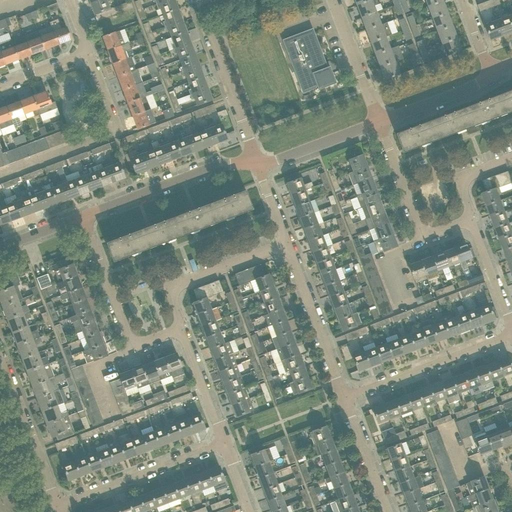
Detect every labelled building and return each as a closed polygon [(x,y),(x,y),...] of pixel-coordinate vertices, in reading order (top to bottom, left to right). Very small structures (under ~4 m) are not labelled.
[(108,0),(99,0),(90,4),(94,15),(104,11),(110,9),(108,2),(110,2),(108,0)] [(162,15),(178,9),(174,0),(166,0),(155,4),(157,10),(160,9),(162,15)] [(374,6),(378,4),(376,0),(369,0),(356,5),(361,18),(376,12),(374,6)] [(137,11),(142,9),(139,1),(134,3),(137,11)] [(404,13),(409,11),(405,1),(400,3),(404,13)] [(433,19),(447,14),(442,1),(428,6),(433,19)] [(479,12),(491,7),(488,1),(477,5),(479,12)] [(119,13),(133,8),(130,2),(117,7),(119,13)] [(46,15),(60,10),(57,3),(43,8),(46,15)] [(397,16),(404,13),(400,3),(393,5),(394,6),(390,8),(393,15),(397,13),(397,16)] [(141,21),(146,19),(142,9),(137,11),(141,21)] [(164,27),(182,20),(178,9),(162,15),(165,21),(162,22),(164,27)] [(366,30),(381,24),(376,12),(361,18),(366,30)] [(438,31),(452,26),(447,14),(433,19),(438,31)] [(410,28),(416,25),(412,15),(406,18),(410,28)] [(500,17),(495,19),(501,36),(511,32),(511,29),(507,17),(501,19),(500,17)] [(11,25),(9,18),(8,18),(3,20),(6,27),(11,25)] [(402,31),(407,29),(403,19),(398,21),(402,31)] [(484,25),(490,40),(501,36),(495,19),(491,20),(490,21),(491,23),(484,25)] [(171,37),(186,31),(182,20),(164,27),(166,33),(169,31),(171,37)] [(381,24),(366,30),(371,43),(386,37),(391,35),(387,22),(381,24)] [(66,28),(61,30),(58,23),(51,26),(57,45),(71,40),(66,28)] [(146,34),(151,32),(147,23),(142,25),(146,34)] [(414,38),(420,36),(416,25),(410,28),(414,38)] [(44,49),(57,45),(51,26),(37,31),(44,49)] [(442,44),(456,39),(452,26),(438,31),(442,44)] [(406,41),(412,39),(407,29),(402,31),(406,41)] [(32,33),(24,36),(31,55),(44,49),(37,31),(32,33)] [(128,43),(124,45),(119,31),(103,37),(108,51),(128,43)] [(172,50),(190,43),(186,31),(171,37),(173,44),(170,45),(172,50)] [(149,43),(154,41),(151,32),(146,34),(149,43)] [(313,38),(312,38),(310,32),(284,41),(291,59),(292,59),(292,58),(293,58),(295,63),(294,63),(293,63),(287,65),(291,77),(292,77),(292,76),(293,76),(295,81),(294,81),(293,81),(297,93),(315,87),(315,89),(316,88),(315,86),(318,85),(319,88),(334,82),(330,73),(328,74),(326,71),(328,70),(328,69),(326,70),(320,53),(319,53),(318,54),(316,49),(317,48),(317,49),(318,49),(314,37),(313,37),(313,38)] [(18,59),(31,55),(24,36),(16,39),(18,46),(14,48),(18,59)] [(139,46),(146,43),(144,37),(136,40),(139,46)] [(391,49),(386,37),(371,43),(375,55),(391,49)] [(461,51),(456,39),(442,44),(443,45),(446,54),(447,57),(461,51)] [(18,59),(14,48),(11,40),(0,44),(0,51),(5,64),(18,59)] [(419,53),(425,50),(421,40),(415,43),(419,53)] [(125,51),(130,49),(128,43),(108,51),(110,56),(108,57),(111,65),(131,57),(127,58),(125,51)] [(180,60),(195,54),(190,43),(172,50),(174,55),(177,54),(180,60)] [(411,56),(417,53),(413,44),(407,46),(411,56)] [(154,56),(159,54),(156,46),(151,48),(154,56)] [(402,59),(399,50),(398,46),(391,49),(375,55),(380,67),(402,59)] [(424,63),(429,61),(425,50),(419,53),(424,63)] [(415,66),(421,64),(417,53),(411,56),(415,66)] [(158,66),(163,64),(159,54),(154,56),(158,66)] [(181,72),(199,65),(195,54),(180,60),(182,67),(179,68),(181,72)] [(146,66),(154,63),(151,56),(143,59),(146,66)] [(133,66),(134,66),(131,57),(111,65),(113,64),(118,77),(135,70),(133,66)] [(394,62),(402,59),(380,67),(385,80),(399,75),(394,62)] [(149,72),(156,69),(154,63),(146,66),(149,72)] [(188,83),(203,77),(199,65),(181,72),(183,78),(186,77),(188,83)] [(135,70),(118,77),(123,90),(134,85),(142,82),(137,69),(135,70)] [(163,79),(168,77),(164,69),(160,70),(163,79)] [(166,89),(171,87),(168,77),(163,79),(166,89)] [(189,95),(208,89),(203,77),(188,83),(191,89),(187,91),(189,95)] [(134,85),(123,90),(128,103),(145,96),(152,94),(151,91),(146,93),(142,82),(134,85)] [(197,106),(212,100),(208,89),(189,95),(191,100),(194,99),(197,106)] [(511,90),(500,95),(508,114),(511,112),(511,90)] [(171,102),(177,100),(173,91),(168,93),(171,102)] [(54,102),(50,103),(46,92),(33,97),(39,115),(57,108),(54,102)] [(490,120),(508,114),(500,95),(466,108),(473,127),(487,122),(490,121),(490,120)] [(133,116),(150,110),(145,96),(128,103),(133,116)] [(34,117),(39,115),(33,97),(20,102),(24,115),(32,111),(34,117)] [(177,100),(171,102),(176,114),(181,112),(178,105),(177,100)] [(24,115),(20,102),(6,107),(14,126),(14,128),(21,125),(18,117),(24,115)] [(214,104),(202,109),(205,115),(216,111),(214,104)] [(14,126),(6,107),(0,109),(0,129),(0,130),(1,131),(14,126)] [(459,132),(473,127),(466,108),(431,121),(438,140),(456,133),(456,134),(459,133),(459,132)] [(166,120),(174,117),(171,109),(164,112),(166,120)] [(202,109),(193,112),(196,119),(205,115),(202,109)] [(138,130),(155,123),(150,110),(133,116),(138,130)] [(188,114),(180,117),(182,122),(190,119),(188,114)] [(180,117),(170,120),(172,126),(182,122),(180,117)] [(55,131),(64,128),(61,121),(52,124),(55,131)] [(424,145),(438,140),(431,121),(396,134),(403,153),(421,146),(421,147),(424,146),(424,145)] [(159,131),(168,127),(166,122),(157,126),(159,131)] [(221,125),(214,127),(213,124),(209,126),(215,144),(227,140),(221,125)] [(157,126),(147,129),(149,134),(159,131),(157,126)] [(204,148),(215,144),(209,126),(204,128),(205,131),(198,133),(204,148)] [(41,137),(47,134),(44,127),(38,129),(41,137)] [(69,141),(69,139),(65,130),(58,133),(62,144),(69,141)] [(139,132),(134,134),(136,139),(145,136),(143,131),(139,132)] [(56,146),(62,144),(58,133),(52,135),(56,146)] [(191,133),(186,135),(193,153),(204,148),(198,133),(192,136),(191,133)] [(129,136),(125,137),(127,142),(127,143),(133,140),(136,139),(134,134),(129,136)] [(18,137),(20,144),(26,142),(23,135),(18,137)] [(49,149),(56,146),(52,135),(45,138),(49,149)] [(181,157),(193,153),(186,135),(181,137),(182,139),(176,142),(181,157)] [(18,137),(12,139),(15,146),(16,146),(20,144),(18,137)] [(42,152),(49,149),(45,138),(38,140),(42,152)] [(35,154),(42,152),(38,140),(31,143),(35,154)] [(176,142),(169,144),(168,142),(163,144),(170,161),(181,157),(176,142)] [(28,157),(35,154),(31,143),(24,145),(28,157)] [(111,149),(109,144),(109,143),(100,147),(102,152),(111,149)] [(159,148),(153,150),(159,165),(170,161),(163,144),(159,145),(159,148)] [(22,159),(28,157),(24,145),(18,148),(22,159)] [(93,156),(102,152),(100,147),(91,150),(93,156)] [(16,162),(22,159),(18,148),(11,150),(16,162)] [(9,164),(16,162),(11,150),(5,153),(9,164)] [(141,152),(140,152),(147,170),(159,165),(153,150),(146,153),(145,150),(141,152)] [(88,157),(86,152),(77,155),(79,161),(88,157)] [(147,170),(140,152),(136,154),(137,156),(130,159),(136,174),(147,170)] [(0,160),(2,167),(9,164),(5,153),(2,154),(0,154),(0,160)] [(70,164),(79,161),(77,155),(68,159),(70,164)] [(348,174),(366,167),(362,155),(349,160),(353,172),(348,174)] [(66,166),(64,161),(55,164),(57,169),(66,166)] [(119,163),(112,166),(111,163),(107,165),(113,182),(125,178),(119,163)] [(47,173),(57,169),(55,164),(45,167),(47,173)] [(103,169),(96,172),(102,187),(113,182),(107,165),(102,166),(103,169)] [(357,184),(371,179),(366,167),(348,174),(352,185),(356,184),(357,184)] [(43,174),(41,170),(41,169),(32,173),(34,178),(43,174)] [(335,179),(336,179),(332,170),(327,172),(330,180),(332,179),(333,181),(335,180),(335,179)] [(511,182),(511,180),(508,171),(502,174),(506,185),(511,183),(511,182)] [(88,172),(84,174),(91,191),(102,187),(96,172),(89,174),(88,172)] [(25,181),(34,178),(32,173),(23,176),(25,181)] [(322,184),(327,182),(324,173),(319,175),(322,184)] [(80,178),(74,180),(79,195),(91,191),(84,174),(79,176),(80,178)] [(500,188),(506,185),(502,174),(495,176),(500,188)] [(493,190),(496,189),(500,188),(495,176),(489,178),(493,190)] [(20,183),(19,178),(18,178),(9,181),(11,186),(20,183)] [(487,192),(493,190),(489,178),(482,181),(487,192)] [(287,184),(285,185),(288,191),(290,190),(292,195),(313,187),(311,182),(302,186),(300,179),(287,184)] [(334,190),(339,188),(336,179),(335,179),(335,180),(333,181),(332,179),(330,180),(334,190)] [(361,195),(375,190),(371,179),(357,184),(361,195)] [(66,181),(62,182),(68,200),(79,195),(74,180),(67,183),(66,181)] [(2,190),(11,186),(9,181),(0,184),(2,190)] [(57,204),(68,200),(62,182),(56,185),(57,187),(51,189),(57,204)] [(326,193),(331,191),(327,182),(322,184),(326,193)] [(506,185),(500,188),(501,193),(511,188),(511,183),(506,185)] [(304,191),(313,187),(292,195),(296,206),(308,202),(304,191)] [(51,189),(45,192),(44,188),(39,190),(45,208),(57,204),(51,189)] [(487,205),(501,200),(496,189),(493,190),(487,192),(483,194),(487,205)] [(34,212),(45,208),(39,190),(34,192),(35,195),(29,198),(34,212)] [(361,208),(379,201),(375,190),(361,195),(356,197),(360,208),(361,208)] [(235,217),(253,210),(245,191),(211,204),(218,223),(232,218),(232,219),(233,218),(235,217)] [(344,201),(340,193),(335,195),(338,203),(340,202),(341,203),(344,202),(344,201)] [(29,198),(22,201),(21,196),(16,198),(23,217),(34,212),(29,198)] [(330,206),(336,204),(332,196),(327,198),(330,206)] [(11,221),(23,217),(16,198),(12,200),(13,204),(6,207),(11,221)] [(492,217),(505,212),(501,200),(487,205),(492,217)] [(364,219),(383,212),(379,201),(361,208),(365,219),(364,219)] [(300,218),(313,213),(308,202),(296,206),(300,218)] [(200,230),(218,223),(211,204),(176,217),(183,236),(197,231),(197,232),(198,231),(200,230)] [(334,215),(339,213),(336,204),(330,206),(334,215)] [(0,225),(11,221),(6,207),(0,208),(0,225)] [(373,229),(388,224),(383,212),(364,219),(369,231),(373,229)] [(496,228),(509,223),(505,212),(492,217),(496,228)] [(304,229),(317,224),(313,213),(300,218),(304,229)] [(352,224),(349,215),(344,217),(347,225),(349,225),(349,226),(352,225),(352,224)] [(169,241),(183,236),(176,217),(141,230),(148,249),(166,242),(166,243),(169,242),(169,241)] [(339,229),(344,227),(341,218),(336,220),(339,229)] [(500,239),(511,234),(511,230),(509,223),(496,228),(500,239)] [(309,240),(321,236),(317,224),(304,229),(309,240)] [(351,235),(356,233),(352,224),(352,225),(349,226),(349,225),(347,225),(351,235)] [(373,229),(369,231),(373,242),(378,241),(392,235),(392,227),(389,228),(388,224),(373,229)] [(343,238),(348,236),(344,227),(339,229),(343,238)] [(134,254),(148,249),(141,230),(106,243),(113,262),(131,256),(132,256),(135,255),(134,254)] [(504,251),(511,247),(511,234),(500,239),(504,251)] [(396,247),(392,235),(378,241),(373,242),(377,254),(396,247)] [(313,252),(325,247),(321,236),(309,240),(313,252)] [(361,247),(358,238),(353,239),(356,248),(357,248),(358,249),(361,248),(361,247)] [(348,251),(353,249),(349,241),(344,243),(348,251)] [(464,260),(471,257),(466,245),(454,249),(462,271),(466,280),(471,278),(464,260)] [(317,263),(330,258),(325,247),(313,252),(317,263)] [(370,253),(364,256),(361,247),(361,248),(358,249),(357,248),(356,248),(360,260),(371,256),(370,253)] [(351,260),(356,258),(353,249),(348,251),(351,260)] [(462,271),(454,249),(443,253),(442,250),(449,270),(454,269),(455,271),(461,268),(462,271)] [(449,270),(442,250),(431,255),(432,258),(431,258),(439,277),(438,275),(444,273),(442,270),(448,267),(449,270)] [(363,268),(374,263),(371,256),(360,260),(363,268)] [(321,275),(334,270),(330,258),(317,263),(321,275)] [(428,282),(439,277),(431,258),(420,262),(428,282)] [(54,272),(59,270),(68,266),(66,261),(52,266),(54,272)] [(428,282),(420,262),(409,266),(415,283),(427,279),(428,282)] [(356,274),(361,272),(358,263),(353,266),(356,274)] [(366,275),(377,270),(374,263),(363,268),(366,275)] [(64,281),(76,276),(72,265),(68,266),(59,270),(64,281)] [(258,279),(265,276),(260,265),(254,267),(258,279)] [(251,281),(258,279),(254,267),(247,270),(251,281)] [(250,282),(251,281),(247,270),(241,272),(245,284),(250,282)] [(326,286),(338,281),(334,270),(321,275),(326,286)] [(369,282),(379,277),(377,270),(366,275),(369,282)] [(239,286),(245,284),(241,272),(234,274),(239,286)] [(360,283),(365,281),(361,272),(356,274),(360,283)] [(17,273),(0,278),(0,288),(1,291),(0,291),(0,299),(3,306),(17,301),(22,299),(18,288),(17,286),(19,285),(20,285),(19,282),(20,282),(17,273)] [(40,290),(51,286),(47,274),(36,278),(40,290)] [(467,285),(484,279),(482,274),(471,278),(466,280),(468,283),(466,283),(467,285)] [(259,291),(272,286),(268,275),(265,276),(258,279),(251,281),(250,282),(254,293),(259,291)] [(66,293),(81,287),(76,276),(64,281),(56,284),(58,290),(64,287),(66,293)] [(371,289),(382,284),(379,277),(369,282),(371,289)] [(223,291),(222,290),(219,280),(212,283),(216,294),(223,291)] [(466,283),(468,283),(466,280),(457,283),(459,288),(467,285),(466,283)] [(330,297),(342,293),(338,281),(326,286),(330,297)] [(210,296),(216,294),(212,283),(206,285),(210,296)] [(374,296),(385,291),(382,284),(371,289),(374,296)] [(480,290),(478,285),(478,284),(469,288),(471,293),(480,290)] [(207,298),(210,296),(206,285),(199,288),(203,299),(207,298)] [(454,290),(452,285),(444,288),(445,291),(444,292),(445,294),(454,290)] [(263,303),(277,298),(272,286),(259,291),(263,303)] [(365,297),(370,295),(366,286),(361,288),(365,297)] [(70,304),(85,299),(81,287),(66,293),(61,295),(63,301),(68,298),(70,304)] [(46,288),(40,290),(44,299),(49,297),(48,295),(46,288)] [(197,302),(203,299),(199,288),(193,290),(197,302)] [(444,292),(445,291),(444,288),(434,292),(436,297),(445,294),(444,292)] [(462,296),(471,293),(469,288),(460,291),(462,296)] [(236,300),(242,298),(238,289),(233,291),(236,300)] [(376,303),(388,298),(385,291),(374,296),(376,303)] [(230,292),(225,294),(228,302),(229,303),(233,301),(230,292)] [(334,309),(347,304),(342,293),(330,297),(334,309)] [(457,298),(456,293),(455,293),(447,296),(449,302),(457,298)] [(432,299),(431,299),(430,294),(420,297),(422,302),(432,299)] [(368,306),(374,303),(370,295),(365,297),(368,306)] [(439,305),(449,302),(447,296),(437,300),(439,305)] [(24,302),(26,300),(25,298),(22,299),(17,301),(3,306),(7,319),(28,311),(29,311),(26,305),(25,305),(24,302)] [(194,304),(192,304),(194,311),(196,310),(194,311),(195,315),(198,315),(211,309),(207,298),(203,299),(197,302),(193,303),(194,304)] [(240,309),(245,307),(242,298),(236,300),(240,309)] [(268,314),(281,309),(277,298),(263,303),(268,314)] [(379,310),(390,306),(388,298),(376,303),(379,310)] [(75,316),(89,310),(85,299),(70,304),(75,316)] [(51,312),(54,311),(50,301),(45,303),(49,312),(51,311),(51,312)] [(338,320),(357,313),(353,302),(347,304),(334,309),(338,320)] [(435,307),(433,302),(424,305),(426,310),(435,307)] [(416,314),(426,310),(424,305),(418,307),(414,308),(416,314)] [(483,324),(494,320),(489,305),(478,310),(483,324)] [(382,318),(393,313),(390,306),(379,310),(382,318)] [(373,320),(379,318),(374,307),(369,309),(373,320)] [(211,309),(198,315),(202,326),(215,321),(211,309)] [(268,327),(285,320),(281,309),(268,314),(263,316),(268,327)] [(79,327),(93,321),(89,310),(75,316),(69,318),(71,322),(76,320),(79,327)] [(412,315),(410,310),(401,313),(403,319),(412,315)] [(472,328),(483,324),(478,310),(466,314),(472,328)] [(25,320),(31,318),(28,311),(7,319),(12,332),(27,327),(25,320)] [(54,311),(51,312),(51,311),(49,312),(52,321),(57,320),(54,311)] [(245,323),(250,321),(247,312),(242,314),(245,323)] [(357,313),(338,320),(343,331),(361,324),(357,313)] [(394,322),(403,319),(401,313),(392,317),(394,322)] [(460,333),(472,328),(466,314),(455,318),(460,333)] [(237,326),(242,324),(238,315),(234,317),(237,326)] [(415,350),(426,345),(416,317),(415,318),(420,331),(409,335),(415,350)] [(380,327),(389,323),(387,318),(378,322),(380,327)] [(449,337),(460,333),(455,318),(443,322),(449,337)] [(276,337),(290,332),(285,320),(268,327),(271,326),(276,337)] [(83,338),(98,333),(93,321),(79,327),(74,329),(76,334),(81,332),(83,338)] [(215,321),(202,326),(206,337),(220,332),(215,321)] [(249,332),(254,330),(250,321),(245,323),(249,332)] [(371,330),(380,327),(378,322),(369,325),(371,330)] [(437,341),(449,337),(443,322),(432,327),(437,341)] [(240,335),(245,333),(242,324),(237,326),(240,335)] [(60,335),(62,334),(59,325),(54,326),(57,334),(60,333),(60,335)] [(358,337),(367,333),(364,326),(355,330),(358,337)] [(37,330),(29,333),(27,327),(12,332),(17,346),(40,337),(37,330)] [(432,327),(421,331),(426,345),(437,341),(432,327)] [(346,341),(358,337),(355,330),(344,334),(346,341)] [(220,332),(206,337),(211,349),(224,343),(220,332)] [(276,337),(271,339),(276,350),(280,348),(294,343),(290,332),(276,337)] [(62,334),(60,335),(60,333),(57,334),(61,344),(66,343),(62,334)] [(98,333),(83,338),(77,341),(78,345),(85,343),(87,349),(105,343),(102,336),(99,337),(98,333)] [(254,345),(259,343),(256,334),(250,336),(254,345)] [(403,354),(415,350),(409,335),(398,340),(403,354)] [(35,347),(42,344),(40,337),(17,346),(22,359),(37,353),(35,347)] [(245,349),(251,346),(247,337),(242,339),(245,349)] [(392,358),(403,354),(398,340),(387,344),(392,358)] [(215,360),(233,353),(228,342),(224,343),(211,349),(215,360)] [(105,343),(87,349),(80,352),(82,357),(86,356),(88,363),(107,356),(102,344),(105,343)] [(259,343),(254,345),(257,354),(262,352),(262,351),(259,343)] [(276,350),(270,352),(275,363),(298,354),(294,343),(280,348),(276,350)] [(381,362),(392,358),(387,344),(375,348),(381,362)] [(250,360),(255,358),(251,346),(245,349),(246,351),(247,351),(250,360)] [(69,357),(71,357),(67,347),(63,349),(66,357),(68,356),(69,357)] [(369,367),(381,362),(375,348),(364,352),(369,367)] [(358,371),(369,367),(364,352),(353,357),(358,371)] [(46,357),(39,359),(37,353),(22,359),(27,372),(49,363),(46,357)] [(172,378),(184,374),(176,354),(165,358),(172,378)] [(232,354),(215,360),(219,371),(236,365),(232,354)] [(298,354),(275,363),(279,375),(285,373),(302,366),(298,354)] [(71,357),(69,357),(68,356),(66,357),(70,367),(74,365),(71,357)] [(262,368),(267,366),(264,357),(259,359),(262,368)] [(503,376),(511,372),(511,366),(509,357),(497,362),(503,376)] [(172,379),(172,378),(165,358),(153,363),(160,380),(171,376),(172,379)] [(254,371),(259,369),(255,358),(250,360),(253,368),(254,371)] [(491,380),(503,376),(497,362),(486,366),(491,380)] [(32,385),(54,377),(49,363),(27,372),(32,385)] [(148,384),(160,380),(153,363),(142,367),(148,384)] [(130,368),(129,369),(135,384),(137,388),(148,384),(142,367),(141,364),(130,368)] [(84,371),(82,365),(70,369),(72,375),(84,371)] [(236,365),(219,371),(223,383),(237,377),(240,376),(236,365)] [(267,380),(272,378),(267,366),(262,368),(267,380)] [(289,384),(307,377),(302,366),(285,373),(288,371),(293,382),(289,384)] [(486,366),(474,370),(480,385),(482,391),(494,387),(491,380),(486,366)] [(124,388),(135,384),(129,369),(122,371),(123,374),(119,376),(120,379),(123,385),(124,388)] [(257,380),(263,378),(259,369),(254,371),(257,380)] [(474,370),(463,374),(468,389),(471,395),(482,391),(480,385),(474,370)] [(86,377),(84,371),(72,375),(75,381),(86,377)] [(457,393),(468,389),(463,374),(452,379),(457,393)] [(54,377),(32,385),(37,398),(59,390),(54,377)] [(88,382),(86,377),(75,381),(77,387),(88,382)] [(237,377),(223,383),(228,394),(242,389),(237,377)] [(293,395),(311,389),(307,377),(289,384),(293,395)] [(271,391),(276,389),(272,378),(267,380),(271,391)] [(112,390),(123,385),(120,379),(109,383),(112,390)] [(446,397),(457,393),(452,379),(440,383),(446,397)] [(90,388),(88,382),(77,387),(79,393),(90,388)] [(263,394),(268,392),(264,383),(259,385),(263,394)] [(434,402),(446,397),(440,383),(429,387),(434,402)] [(123,388),(124,388),(123,385),(112,390),(114,396),(125,392),(123,388)] [(178,394),(189,390),(187,385),(177,389),(178,392),(177,392),(178,394)] [(423,406),(434,402),(429,387),(418,392),(423,406)] [(92,394),(90,388),(79,393),(81,398),(92,394)] [(242,389),(228,394),(232,405),(249,399),(244,388),(242,389)] [(177,392),(178,392),(177,389),(167,392),(169,398),(178,394),(177,392)] [(274,400),(279,398),(276,389),(271,391),(274,400)] [(57,406),(64,403),(59,390),(37,398),(42,411),(57,406)] [(117,403),(127,399),(125,392),(114,396),(117,403)] [(266,403),(271,401),(268,392),(263,394),(266,403)] [(412,410),(423,406),(418,392),(406,396),(412,410)] [(181,402),(192,398),(190,393),(179,397),(181,402)] [(511,397),(509,393),(499,396),(501,401),(511,397)] [(95,400),(92,394),(81,398),(83,404),(95,400)] [(155,403),(164,399),(162,394),(154,397),(155,400),(154,401),(155,403)] [(400,415),(412,410),(406,396),(395,400),(400,415)] [(154,401),(155,400),(154,397),(144,401),(146,406),(155,403),(154,401)] [(180,402),(181,402),(179,397),(170,400),(174,411),(182,407),(180,402)] [(488,406),(497,403),(495,398),(486,401),(488,406)] [(130,405),(127,399),(117,403),(119,409),(130,405)] [(236,417),(253,410),(249,399),(232,405),(236,417)] [(97,405),(95,400),(83,404),(85,410),(97,405)] [(132,411),(144,407),(142,400),(130,405),(132,411)] [(389,419),(400,415),(395,400),(383,405),(389,419)] [(511,401),(511,400),(503,404),(505,409),(511,406),(511,401)] [(479,409),(488,406),(486,401),(477,404),(479,409)] [(159,411),(167,408),(165,402),(157,406),(159,411)] [(99,411),(97,405),(85,410),(88,416),(99,411)] [(121,416),(132,411),(130,405),(119,409),(121,416)] [(378,423),(389,419),(383,405),(372,409),(378,423)] [(60,414),(57,406),(42,411),(47,424),(67,417),(68,416),(67,411),(60,414)] [(150,415),(159,411),(157,406),(148,409),(150,415)] [(465,415),(474,411),(472,406),(463,410),(465,415)] [(490,414),(499,411),(497,406),(489,409),(489,410),(490,410),(490,412),(489,412),(490,414)] [(490,410),(489,410),(489,409),(478,413),(480,418),(490,414),(489,412),(490,412),(490,410)] [(456,418),(465,415),(463,410),(454,413),(456,418)] [(101,417),(99,411),(88,416),(90,421),(101,417)] [(136,419),(145,416),(143,411),(134,414),(136,419)] [(185,413),(174,417),(176,423),(182,438),(193,433),(186,415),(185,413)] [(191,413),(186,415),(193,433),(204,429),(199,415),(192,417),(191,413)] [(127,423),(136,419),(134,414),(125,418),(127,423)] [(450,415),(441,418),(443,424),(452,420),(450,415)] [(52,437),(57,435),(58,440),(73,434),(67,417),(47,424),(52,437)] [(103,423),(101,417),(90,421),(92,427),(103,423)] [(433,427),(443,424),(441,418),(431,422),(433,427)] [(468,422),(466,418),(455,422),(457,428),(468,424),(468,422)] [(111,423),(113,428),(122,424),(120,419),(111,423)] [(111,423),(104,425),(102,426),(104,431),(113,428),(111,423)] [(170,442),(182,438),(176,423),(165,428),(170,442)] [(420,432),(429,428),(427,423),(418,427),(420,432)] [(470,429),(469,426),(468,424),(457,428),(459,434),(470,429)] [(313,444),(330,438),(325,427),(309,433),(313,444)] [(411,435),(420,432),(418,427),(409,430),(411,435)] [(91,437),(99,433),(97,428),(88,431),(91,437)] [(159,446),(170,442),(165,428),(154,432),(159,446)] [(504,448),(511,444),(511,436),(509,428),(498,433),(504,448)] [(461,439),(472,435),(470,429),(459,434),(461,439)] [(504,448),(498,433),(496,429),(485,433),(491,450),(502,445),(503,448),(504,448)] [(429,441),(440,437),(438,430),(426,434),(429,441)] [(82,440),(91,437),(88,431),(80,435),(82,440)] [(396,434),(394,434),(397,441),(400,440),(405,438),(403,431),(396,434)] [(148,450),(159,446),(154,432),(142,436),(148,450)] [(480,454),(491,450),(485,433),(475,437),(474,439),(480,454)] [(384,439),(383,439),(386,445),(397,441),(394,434),(384,439)] [(423,448),(427,446),(423,435),(411,440),(413,444),(420,441),(421,446),(422,446),(423,448)] [(136,455),(148,450),(142,436),(131,440),(136,455)] [(75,437),(66,440),(68,446),(77,443),(75,437)] [(431,448),(443,444),(440,437),(429,441),(431,448)] [(320,455),(334,449),(330,438),(313,444),(314,445),(316,444),(320,455)] [(295,440),(294,441),(293,439),(289,440),(294,452),(299,450),(295,440)] [(57,451),(68,446),(66,440),(54,444),(57,451)] [(125,459),(136,455),(131,440),(120,445),(125,459)] [(391,460),(404,455),(400,444),(387,449),(391,460)] [(434,455),(446,451),(443,444),(431,448),(434,455)] [(114,463),(125,459),(120,445),(108,449),(114,463)] [(268,448),(251,455),(255,466),(268,462),(279,457),(275,446),(268,448)] [(102,468),(114,463),(108,449),(97,453),(102,468)] [(325,466),(338,461),(334,449),(320,455),(325,466)] [(426,460),(432,458),(428,449),(423,451),(426,460)] [(297,461),(302,459),(299,450),(294,452),(297,461)] [(437,462),(448,458),(446,451),(434,455),(437,462)] [(91,472),(102,468),(97,453),(85,457),(91,472)] [(396,471),(408,467),(404,455),(391,460),(396,471)] [(79,476),(91,472),(85,457),(74,462),(79,476)] [(430,469),(435,467),(432,458),(426,460),(430,469)] [(439,469),(451,465),(448,458),(437,462),(439,469)] [(329,477),(343,472),(338,461),(325,466),(329,477)] [(68,480),(79,476),(74,462),(63,466),(68,480)] [(259,478),(272,473),(268,462),(255,466),(259,478)] [(442,476),(453,471),(451,465),(439,469),(442,476)] [(294,478),(299,476),(296,466),(291,468),(294,478)] [(212,486),(224,481),(219,467),(207,471),(212,486)] [(400,483),(413,478),(408,467),(396,471),(400,483)] [(201,490),(212,486),(207,471),(196,475),(201,490)] [(444,483),(456,479),(453,471),(442,476),(444,483)] [(329,477),(324,479),(328,491),(333,489),(347,484),(343,472),(329,477)] [(432,476),(427,478),(430,484),(435,482),(440,480),(437,472),(432,474),(432,476)] [(264,489),(276,484),(272,473),(259,478),(264,489)] [(306,484),(310,482),(307,473),(302,474),(306,484)] [(190,494),(201,490),(196,475),(184,480),(190,494)] [(297,486),(303,484),(299,476),(294,478),(297,486)] [(467,496),(487,488),(483,477),(465,484),(469,495),(467,496)] [(404,494),(417,489),(413,478),(400,483),(404,494)] [(452,488),(459,486),(456,479),(444,483),(447,491),(452,489),(452,488)] [(179,498),(190,494),(184,480),(173,484),(179,498)] [(438,491),(444,489),(440,480),(435,482),(438,491)] [(181,504),(179,498),(173,484),(162,488),(167,503),(169,508),(181,504)] [(268,500),(280,496),(276,484),(264,489),(268,500)] [(335,501),(351,495),(347,484),(333,489),(338,499),(335,500),(335,501)] [(311,497),(316,495),(313,486),(307,488),(311,497)] [(156,507),(167,503),(162,488),(150,492),(156,507)] [(487,488),(467,496),(469,501),(472,507),(474,506),(479,505),(492,500),(487,488)] [(303,500),(308,498),(305,489),(299,491),(303,500)] [(408,506),(421,501),(417,489),(404,494),(408,506)] [(452,489),(447,491),(451,502),(454,501),(454,502),(457,501),(457,500),(455,494),(452,489)] [(145,511),(156,507),(150,492),(139,497),(145,511)] [(449,503),(446,497),(445,494),(440,496),(444,505),(449,503)] [(314,506),(320,504),(316,495),(311,497),(314,506)] [(339,511),(340,511),(355,506),(351,495),(335,501),(339,511)] [(272,511),(285,507),(280,496),(268,500),(272,511)] [(131,511),(142,511),(145,511),(139,497),(128,501),(131,511)] [(220,507),(229,503),(227,498),(219,501),(220,507)] [(306,509),(312,507),(308,498),(303,500),(306,509)] [(455,511),(460,509),(457,500),(457,501),(454,502),(454,501),(451,502),(455,511)] [(496,503),(493,504),(492,500),(479,505),(474,506),(476,511),(493,511),(499,510),(496,503)] [(119,511),(131,511),(128,501),(116,505),(119,511)] [(211,510),(220,507),(219,501),(209,505),(211,510)] [(410,511),(425,511),(421,501),(408,506),(410,511)] [(446,511),(452,511),(449,503),(444,505),(446,511)]
